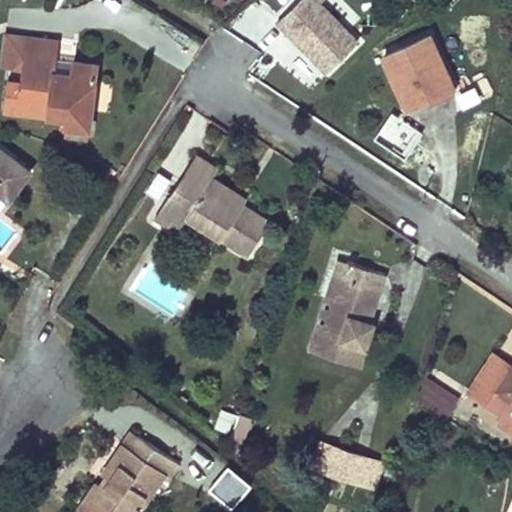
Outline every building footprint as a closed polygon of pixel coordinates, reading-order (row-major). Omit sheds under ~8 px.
[(328,71),(359,41),(344,26),(352,18),(335,0),(298,0),(278,20),(328,71)] [(1,65),(18,67),(22,35),(6,33),(1,65)] [(22,35),(18,67),(24,68),(22,82),(9,80),(5,108),(50,114),(51,107),(57,107),(57,110),(59,112),(61,113),(63,114),(68,114),(67,124),(90,127),(93,104),(88,103),(90,86),(96,86),(96,80),(98,63),(56,58),(47,56),(50,38),(22,35)] [(408,106),(425,98),(428,103),(455,91),(451,81),(430,35),(385,56),(408,106)] [(47,56),(56,58),(59,40),(50,38),(47,56)] [(472,83),(453,93),(460,108),(480,98),(472,83)] [(90,127),(67,124),(65,134),(89,136),(90,127)] [(0,190),(10,198),(31,169),(0,145),(0,190)] [(207,187),(214,176),(219,169),(196,154),(156,216),(179,231),(187,217),(247,257),(270,222),(243,204),(243,203),(240,208),(207,187)] [(511,156),(509,155),(495,175),(511,187),(511,156)] [(207,187),(240,208),(243,203),(243,204),(248,198),(214,176),(207,187)] [(311,346),(318,349),(334,297),(331,296),(338,272),(347,274),(351,261),(340,258),(311,346)] [(334,297),(318,349),(361,363),(375,322),(371,321),(367,319),(372,302),(376,303),(386,273),(351,261),(347,274),(338,272),(331,296),(334,297)] [(372,302),(367,319),(371,321),(376,303),(372,302)] [(511,399),(501,413),(496,421),(511,430),(511,365),(511,366),(494,354),(468,391),(487,403),(496,390),(511,399)] [(438,385),(427,378),(420,405),(424,407),(438,385)] [(459,399),(438,385),(424,407),(447,419),(459,399)] [(496,390),(487,403),(501,413),(511,399),(496,390)] [(137,434),(132,430),(124,442),(129,446),(137,434)] [(101,484),(83,511),(84,511),(131,511),(138,503),(142,506),(164,473),(168,476),(177,462),(137,434),(129,446),(124,442),(103,473),(107,476),(111,479),(105,487),(101,484)] [(321,441),(314,464),(326,469),(334,445),(321,441)] [(382,460),(334,445),(326,469),(375,484),(382,460)] [(107,476),(101,484),(105,487),(111,479),(107,476)] [(83,511),(101,484),(97,481),(79,508),(83,511)]
